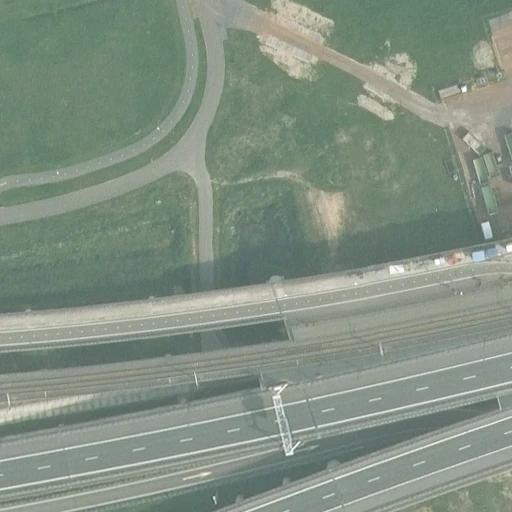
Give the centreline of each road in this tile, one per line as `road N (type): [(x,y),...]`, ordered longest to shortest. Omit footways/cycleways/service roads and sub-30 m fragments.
road 1 (motorway): [(511,354),(0,467)]
road 2 (motorway): [(32,511),(419,421),(477,417),(511,430)]
road 3 (motorway): [(267,511),(511,420)]
